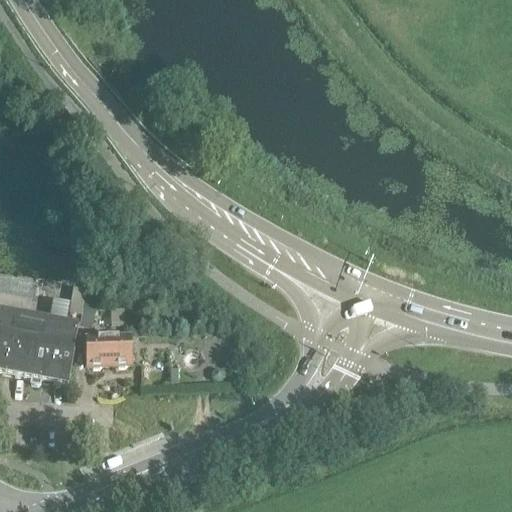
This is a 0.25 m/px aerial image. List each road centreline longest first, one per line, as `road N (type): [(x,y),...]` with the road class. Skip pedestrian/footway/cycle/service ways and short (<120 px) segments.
road 1 (primary): [(371,285),(167,174)]
road 2 (primary): [(167,174),(77,78),(23,0)]
road 3 (primary): [(511,331),(371,285)]
road 4 (primary): [(167,174),(200,216),(270,265)]
road 5 (secondary): [(233,436),(323,400),(343,370)]
road 6 (secondary): [(148,468),(26,511)]
